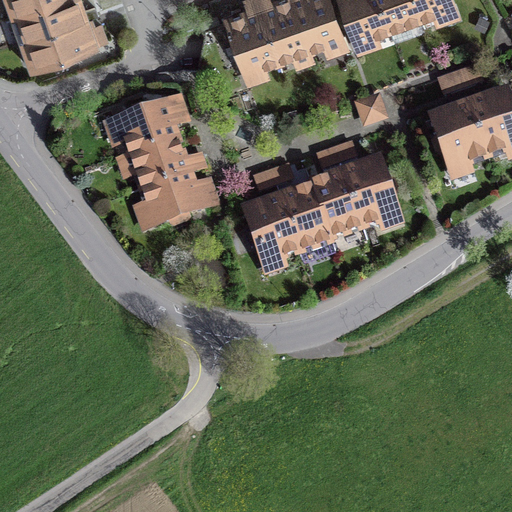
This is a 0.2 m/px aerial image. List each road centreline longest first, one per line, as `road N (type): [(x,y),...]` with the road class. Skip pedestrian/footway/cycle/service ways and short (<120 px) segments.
road 1 (residential): [(209,334),(277,335),(336,319),(511,214)]
road 2 (residential): [(0,128),(125,279),(161,312),(209,334)]
road 3 (residential): [(42,511),(195,405),(209,334)]
road 4 (residential): [(0,124),(37,98),(155,58),(141,12)]
